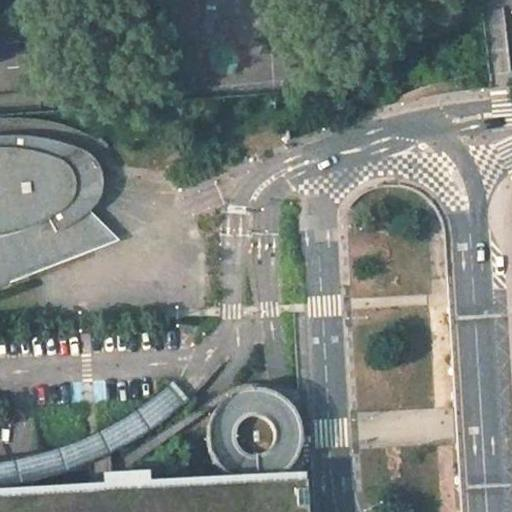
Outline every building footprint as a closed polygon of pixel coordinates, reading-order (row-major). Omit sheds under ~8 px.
[(0,287),(29,276),(27,270),(92,244),(82,217),(99,198),(102,186),(98,167),(93,159),(77,150),(65,145),(53,142),(30,138),(8,137),(0,137),(0,287)] [(0,463),(0,485),(3,485),(29,480),(59,472),(87,460),(149,428),(182,407),(173,396),(165,387),(147,400),(138,406),(78,438),(53,448),(23,459),(0,463)] [(278,483),(278,476),(291,463),(298,446),(297,427),(291,412),(279,399),(263,392),(246,392),(229,397),(216,408),(207,425),(206,443),(212,461),(224,475),(233,479),(233,485),(278,483)] [(118,476),(119,492),(137,491),(137,475),(127,475),(118,476)] [(0,511),(305,511),(304,481),(278,483),(233,485),(192,488),(137,491),(119,492),(0,499),(0,511)]
